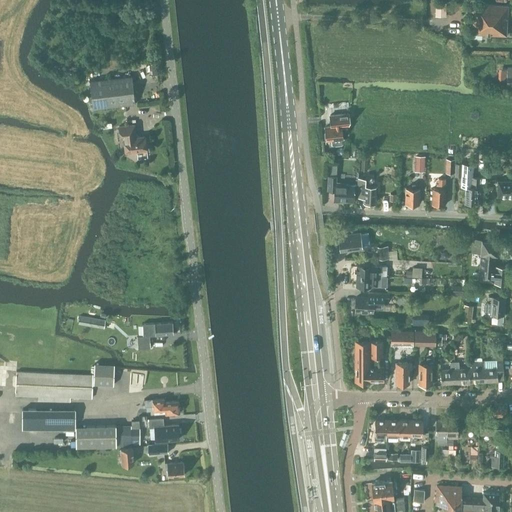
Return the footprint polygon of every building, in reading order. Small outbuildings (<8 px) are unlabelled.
[(446,16),(446,3),(436,3),(436,15),(446,16)] [(506,36),(508,6),(474,4),(472,34),(506,36)] [(500,67),(499,79),(507,79),(506,85),(511,85),(511,66),(507,67),(500,67)] [(92,109),(135,104),(131,76),(89,81),(92,109)] [(326,133),(324,134),(325,139),(327,139),(327,140),(330,140),(331,145),(333,146),(342,145),(343,143),(343,139),(342,126),(348,125),(349,113),(330,115),(331,126),(325,127),(326,133)] [(134,137),(133,124),(119,126),(120,139),(124,138),(125,152),(146,150),(145,136),(134,137)] [(415,155),(415,171),(425,172),(425,156),(415,155)] [(454,160),(446,159),(446,174),(454,174),(454,160)] [(326,162),(325,173),(336,174),(337,162),(326,162)] [(461,177),(461,187),(465,187),(472,187),(472,177),(473,164),(462,163),(462,165),(461,177)] [(353,201),(354,185),(336,184),(336,177),(328,176),(328,191),(335,191),(334,200),(353,201)] [(376,202),(377,186),(371,186),(372,178),(358,177),(357,197),(363,197),(363,202),(376,202)] [(479,192),(480,177),(472,177),(472,187),(465,187),(465,202),(477,202),(477,192),(479,192)] [(445,189),(445,178),(439,178),(438,188),(433,188),(432,204),(445,205),(445,189)] [(511,183),(504,183),(498,183),(497,196),(511,196),(511,183)] [(415,188),(416,184),(412,184),(412,188),(406,188),(405,203),(419,204),(420,189),(415,188)] [(346,237),(339,238),(340,250),(370,247),(368,232),(360,233),(345,234),(346,237)] [(506,283),(508,267),(495,266),(498,241),(474,239),(473,252),(481,253),(478,281),(506,283)] [(511,242),(502,242),(501,255),(511,255),(511,242)] [(387,245),(377,247),(379,259),(388,257),(387,245)] [(357,265),(357,275),(382,276),(387,276),(387,266),(382,266),(371,266),(371,265),(357,265)] [(357,275),(356,285),(370,286),(387,286),(387,281),(387,276),(382,276),(357,275)] [(462,294),(463,286),(453,286),(453,294),(462,294)] [(374,298),(373,307),(383,307),(383,298),(388,299),(388,293),(369,292),(369,298),(374,298)] [(504,315),(505,297),(491,296),(491,302),(485,302),(484,303),(483,310),(485,311),(490,312),(490,314),(504,315)] [(373,311),(373,307),(374,298),(369,298),(356,297),(355,311),(373,311)] [(464,305),(462,320),(471,321),(473,306),(464,305)] [(114,331),(115,322),(80,316),(78,324),(114,331)] [(150,323),(150,335),(173,333),(172,322),(150,323)] [(413,344),(413,331),(391,330),(391,343),(413,344)] [(435,345),(435,332),(415,331),(415,344),(435,345)] [(139,347),(150,347),(149,338),(139,339),(139,347)] [(376,366),(376,355),(383,355),(383,340),(355,341),(355,381),(383,381),(383,366),(376,366)] [(483,360),(484,381),(498,381),(497,374),(503,373),(503,359),(497,360),(497,367),(487,367),(487,360),(483,360)] [(469,368),(470,382),(484,381),(483,360),(478,361),(478,368),(469,368)] [(407,385),(407,384),(409,384),(409,362),(396,362),(396,384),(402,384),(402,385),(407,385)] [(456,383),(455,362),(450,362),(450,369),(440,370),(441,384),(456,383)] [(459,362),(455,362),(456,383),(470,382),(469,368),(459,369),(459,362)] [(434,370),(435,364),(419,363),(419,369),(419,384),(425,384),(426,385),(430,385),(431,384),(432,384),(432,370),(434,370)] [(115,364),(94,364),(94,385),(115,385),(115,364)] [(92,398),(92,385),(93,374),(16,371),(15,395),(37,396),(37,400),(70,401),(70,397),(92,398)] [(165,410),(165,414),(179,413),(178,401),(164,402),(164,399),(152,400),(153,411),(165,410)] [(75,429),(75,409),(22,409),(22,429),(75,429)] [(141,418),(142,430),(166,428),(165,418),(150,419),(149,417),(141,418)] [(504,431),(505,419),(481,418),(480,435),(495,435),(495,430),(504,431)] [(386,435),(387,419),(374,419),(374,437),(386,438),(386,435)] [(398,435),(398,419),(387,419),(386,435),(398,435)] [(398,435),(410,435),(410,420),(398,419),(398,435)] [(422,420),(410,420),(410,435),(410,441),(416,441),(415,435),(422,435),(422,420)] [(447,433),(447,420),(436,420),(435,438),(447,438),(447,433)] [(447,433),(447,438),(446,445),(453,445),(453,438),(458,438),(458,421),(447,420),(447,433)] [(116,425),(76,426),(76,447),(117,446),(131,446),(131,445),(140,444),(140,428),(132,428),(131,425),(116,425)] [(148,454),(168,452),(167,443),(147,445),(148,454)] [(121,463),(133,462),(132,446),(120,447),(121,463)] [(386,460),(386,448),(374,448),(374,460),(386,460)] [(492,454),(492,465),(503,465),(504,449),(496,448),(496,454),(492,454)] [(411,450),(411,461),(420,461),(420,450),(411,450)] [(168,476),(184,475),(183,461),(164,463),(165,467),(167,467),(168,476)] [(393,498),(391,480),(372,482),(374,499),(375,511),(404,511),(403,497),(393,498)] [(460,511),(461,497),(462,486),(437,485),(436,505),(445,505),(445,511),(460,511)] [(424,490),(414,489),(414,501),(423,501),(424,490)] [(483,498),(481,511),(498,511),(499,493),(483,492),(483,498)] [(460,511),(480,511),(481,511),(483,498),(461,497),(460,511)]
